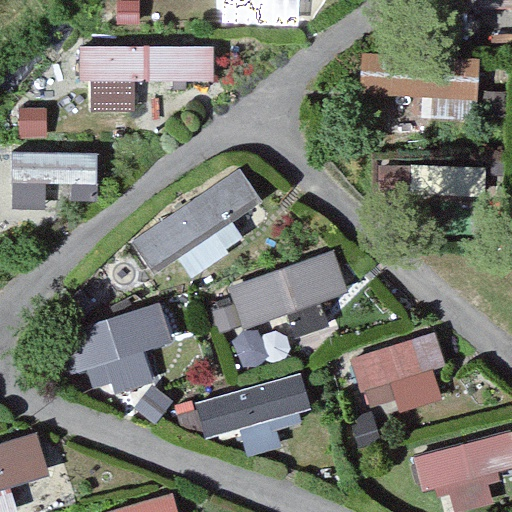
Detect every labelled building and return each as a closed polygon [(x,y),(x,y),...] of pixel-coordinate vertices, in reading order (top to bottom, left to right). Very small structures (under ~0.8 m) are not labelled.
[(216,0),(217,17),(312,16),(311,0),(216,0)] [(149,104),(149,76),(226,76),(226,38),(93,37),(92,104),(149,104)] [(371,46),(369,89),(433,92),(432,109),(488,111),(490,51),(371,46)] [(55,176),(109,175),(109,144),(20,145),(21,201),(56,200),(55,176)] [(241,205),(271,189),(259,165),(139,226),(158,262),(186,248),(196,268),(258,237),(241,205)] [(332,294),(360,287),(351,253),(223,285),(240,352),(340,326),(332,294)] [(102,395),(167,372),(156,342),(183,332),(169,294),(77,326),(102,395)] [(377,412),(459,384),(438,324),(356,353),(377,412)] [(255,439),(327,410),(307,361),(204,402),(216,433),(248,420),(255,439)] [(0,437),(0,507),(67,489),(49,424),(0,437)] [(511,426),(421,447),(429,484),(511,465),(511,426)] [(193,511),(185,485),(92,511),(193,511)]
